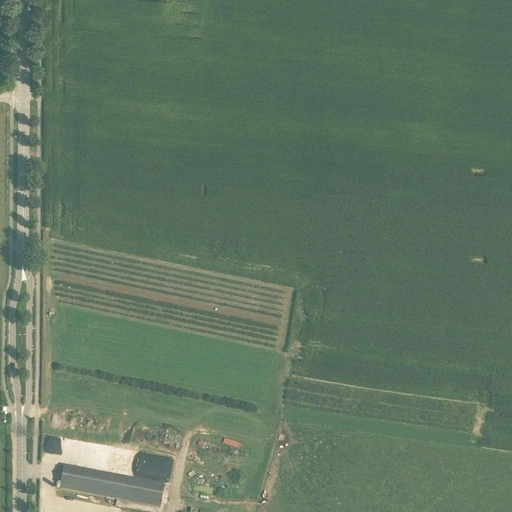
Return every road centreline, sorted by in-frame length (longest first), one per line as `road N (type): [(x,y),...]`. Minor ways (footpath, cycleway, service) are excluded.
road 1 (tertiary): [(22,265),(11,362),(22,416)]
road 2 (tertiary): [(22,416),(29,281),(22,265)]
road 3 (tertiary): [(23,139),(22,265)]
